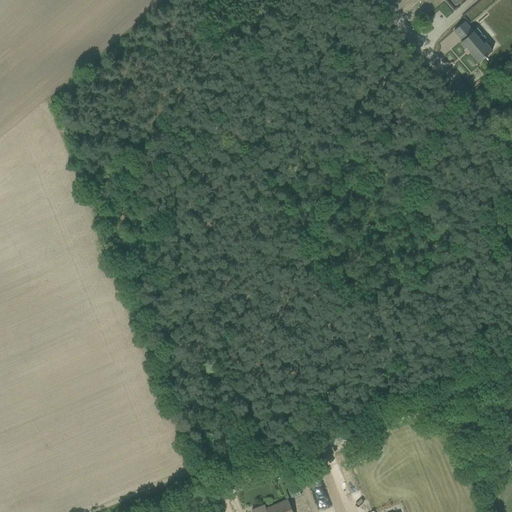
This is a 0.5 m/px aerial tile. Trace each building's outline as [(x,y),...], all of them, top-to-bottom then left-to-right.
[(477,64),(493,50),(467,19),(451,33),(477,64)] [(511,429),(500,411),(464,426),(477,451),(511,431),(511,429)] [(471,455),(472,462),(483,459),(481,453),(471,455)] [(415,482),(398,487),(400,494),(417,488),(415,482)] [(260,505),(244,509),(245,511),(292,511),(287,499),(263,509),(260,505)]
